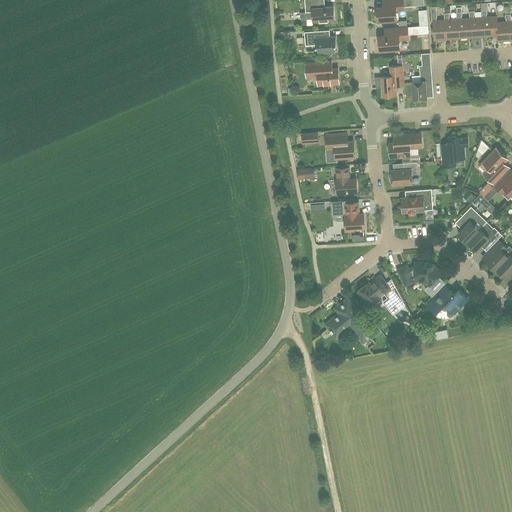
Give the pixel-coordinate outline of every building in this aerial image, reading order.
[(322,0),(304,0),(306,12),(312,12),(313,22),(335,21),(334,6),(323,7),(322,0)] [(386,0),(382,0),(382,7),(377,7),(378,21),(397,20),(396,11),(404,10),(404,6),(403,0),(386,0)] [(446,39),(445,20),(437,21),(436,18),(437,18),(436,7),(431,7),(432,22),(433,22),(435,40),(446,39)] [(496,22),(497,22),(497,16),(487,17),(487,14),(487,10),(482,10),(482,17),(484,36),(497,35),(496,22)] [(484,36),(482,17),(474,18),(474,15),(475,15),(475,11),(469,11),(470,18),(471,37),(484,36)] [(471,37),(470,18),(462,19),(462,16),(462,12),(457,12),(457,19),(458,38),(471,37)] [(458,38),(457,19),(449,20),(449,17),(450,17),(449,13),(444,13),(445,20),(446,39),(458,38)] [(511,40),(511,34),(511,21),(511,14),(505,15),(505,19),(506,19),(506,22),(497,22),(496,22),(497,35),(498,41),(511,40)] [(418,35),(429,34),(428,25),(420,26),(418,26),(418,35)] [(408,27),(396,28),(384,29),(385,36),(379,36),(380,50),(400,49),(399,40),(408,40),(408,35),(408,27)] [(322,38),(321,31),(304,32),(305,38),(306,45),(316,45),(316,47),(321,47),(321,53),(334,52),(333,46),(336,46),(336,37),(322,38)] [(426,88),(433,87),(430,54),(422,54),(423,66),(420,66),(421,81),(412,82),(413,100),(427,99),(426,88)] [(338,68),(332,69),(332,62),(306,64),(307,77),(318,77),(318,85),(339,83),(338,68)] [(404,84),(403,65),(398,66),(390,66),(391,76),(381,77),(383,97),(387,96),(389,98),(391,96),(397,96),(396,87),(404,86),(404,84)] [(317,133),(302,134),(303,143),(318,142),(317,133)] [(347,133),(326,135),(327,150),(335,149),(336,159),(355,157),(353,141),(348,142),(347,133)] [(390,144),(390,145),(388,146),(388,150),(390,152),(391,157),(402,156),(403,162),(411,161),(410,148),(422,147),(421,134),(394,136),(395,143),(390,144)] [(441,144),(441,155),(442,155),(443,167),(456,166),(456,160),(464,159),(464,147),(468,146),(468,138),(461,139),(461,138),(456,139),(456,137),(448,137),(448,143),(441,144)] [(476,149),(483,157),(491,149),(484,142),(476,149)] [(483,174),(493,184),(509,167),(504,162),(507,159),(506,158),(506,156),(503,153),(502,154),(496,149),(480,166),(486,172),(483,174)] [(403,170),(394,171),(392,171),(392,175),(390,177),(390,181),(392,183),(393,184),(412,183),(411,175),(418,174),(417,162),(403,163),(403,170)] [(349,168),(336,168),(337,180),(336,180),(337,194),(357,192),(356,178),(350,179),(349,168)] [(508,199),(511,195),(511,169),(511,168),(503,176),(503,177),(494,186),(503,194),(508,199)] [(433,210),(433,203),(432,189),(415,190),(416,197),(402,198),(402,212),(409,212),(410,214),(415,213),(416,211),(433,210)] [(345,216),(346,230),(354,230),(354,228),(365,227),(364,214),(359,215),(358,202),(346,203),(346,201),(331,202),(332,212),(343,211),(345,216)] [(473,223),(480,216),(471,207),(462,216),(468,222),(468,224),(463,230),(458,234),(467,243),(479,230),(473,223)] [(476,250),(481,245),(486,240),(488,240),(493,244),(502,235),(494,227),(494,228),(487,235),(480,229),(479,230),(467,243),(468,242),(476,250)] [(323,232),(323,239),(335,239),(334,231),(323,232)] [(496,270),(510,255),(509,257),(504,252),(507,248),(499,240),(482,258),(496,270)] [(511,257),(510,255),(496,270),(496,271),(497,269),(510,282),(511,279),(511,257)] [(441,273),(433,265),(433,264),(433,263),(432,263),(431,263),(431,264),(429,263),(429,262),(428,262),(428,261),(427,262),(427,263),(415,264),(415,266),(408,270),(406,266),(398,270),(406,286),(414,281),(413,280),(415,279),(416,280),(421,280),(422,282),(424,283),(426,282),(430,286),(436,292),(446,281),(440,275),(441,273)] [(398,311),(404,306),(405,305),(392,279),(386,283),(384,280),(380,276),(375,280),(370,284),(368,283),(358,291),(370,307),(381,298),(379,297),(384,293),(387,298),(398,311)] [(446,286),(427,305),(436,314),(441,308),(443,310),(445,310),(447,310),(449,308),(454,314),(457,310),(460,310),(461,310),(463,308),(463,306),(463,304),(468,299),(458,290),(454,294),(446,286)] [(363,342),(374,333),(348,299),(336,309),(340,314),(329,323),(328,324),(328,326),(328,327),(331,330),(330,330),(332,332),(335,335),(336,335),(337,336),(339,335),(350,326),(363,342)] [(414,331),(423,342),(428,338),(419,327),(414,331)]
